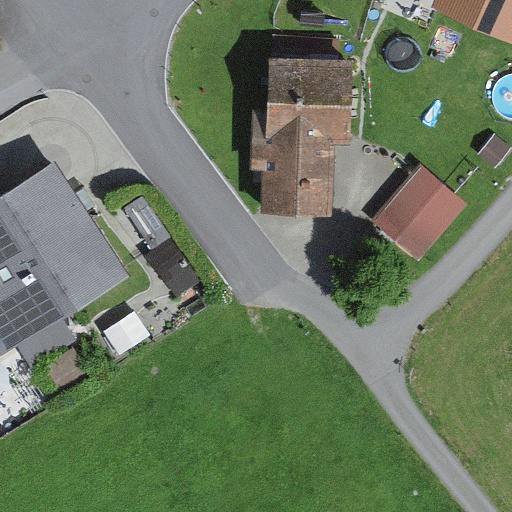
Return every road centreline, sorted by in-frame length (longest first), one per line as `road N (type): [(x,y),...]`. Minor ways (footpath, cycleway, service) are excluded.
road 1 (track): [(366,358),(511,202)]
road 2 (track): [(482,511),(366,358)]
